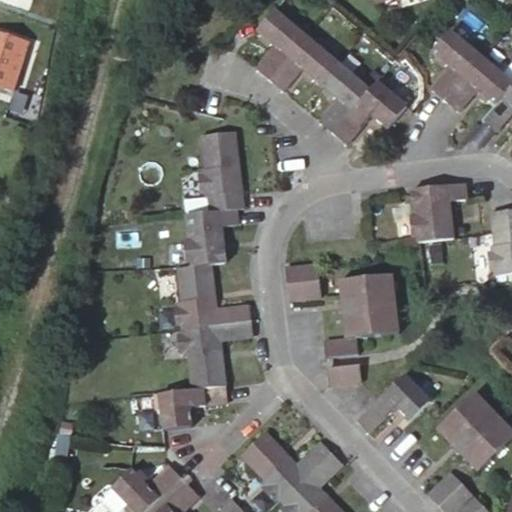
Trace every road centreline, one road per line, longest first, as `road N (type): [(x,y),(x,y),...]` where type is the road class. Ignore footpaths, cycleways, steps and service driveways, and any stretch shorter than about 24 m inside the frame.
road 1 (residential): [(325,183),(299,189),(267,222),(258,258),(292,386)]
road 2 (residential): [(511,185),(430,159),(325,183)]
road 3 (residential): [(292,386),(401,511)]
road 4 (residential): [(220,76),(273,97),(307,130),(325,183)]
road 5 (residential): [(192,463),(292,386)]
